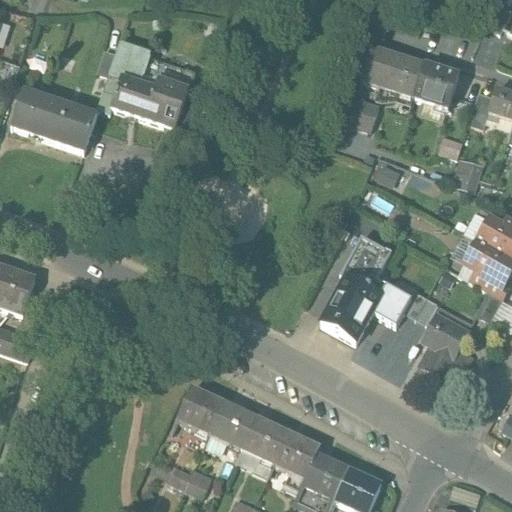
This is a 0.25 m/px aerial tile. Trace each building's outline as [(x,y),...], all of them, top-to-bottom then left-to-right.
[(495,10),(485,32),(499,39),(509,16),(495,10)] [(150,60),(118,49),(115,59),(108,80),(98,110),(99,110),(97,117),(110,121),(112,114),(176,135),(177,132),(187,102),(195,78),(149,62),(150,60)] [(115,59),(103,55),(96,76),(108,80),(115,59)] [(400,65),(391,62),(392,60),(390,60),(380,93),(413,104),(423,73),(423,71),(400,63),(400,65)] [(457,82),(432,74),(432,75),(423,73),(413,104),(446,115),(457,82)] [(93,121),(26,98),(26,96),(24,95),(11,135),(13,136),(14,134),(81,156),(81,158),(83,159),(96,119),(94,119),(93,121)] [(511,100),(495,95),(491,105),(486,124),(497,127),(498,123),(511,127),(511,100)] [(491,105),(477,100),(467,129),(482,134),(486,124),(491,105)] [(197,105),(187,102),(177,132),(182,134),(186,135),(197,105)] [(377,111),(354,104),(346,128),(369,136),(377,111)] [(461,150),(442,144),(437,157),(456,164),(461,150)] [(480,174),(465,169),(462,178),(477,183),(480,174)] [(477,183),(462,178),(460,187),(474,192),(477,183)] [(511,224),(506,221),(500,232),(511,238),(511,224)] [(511,238),(500,232),(489,225),(476,248),(511,268),(511,238)] [(361,247),(342,282),(340,282),(340,283),(346,286),(345,287),(347,288),(323,330),(321,330),(321,331),(356,350),(357,349),(355,349),(371,320),(395,333),(402,320),(410,307),(409,306),(375,287),(389,262),(390,263),(391,262),(361,245),(360,246),(361,247)] [(511,277),(511,268),(476,248),(463,272),(474,279),(502,294),(503,293),(511,277)] [(34,285),(0,273),(0,314),(21,322),(34,285)] [(502,294),(474,279),(469,288),(487,299),(501,307),(508,295),(503,293),(502,294)] [(501,307),(487,299),(474,320),(489,329),(502,307),(501,307)] [(413,300),(409,306),(410,307),(402,320),(413,327),(424,307),(413,300)] [(424,307),(413,327),(424,333),(426,334),(432,322),(437,314),(424,307)] [(466,341),(432,322),(426,334),(424,333),(422,335),(427,338),(421,350),(428,355),(419,372),(453,392),(470,363),(458,356),(466,341)] [(33,347),(0,335),(0,358),(26,367),(33,347)] [(224,411),(200,400),(199,401),(192,397),(193,395),(191,395),(177,427),(209,442),(223,412),(224,411)] [(223,412),(209,442),(241,456),(255,426),(255,427),(256,426),(231,414),(231,415),(223,412)] [(511,424),(508,422),(500,437),(508,441),(511,434),(511,424)] [(255,427),(255,426),(241,456),(243,457),(244,457),(273,471),(287,441),(288,440),(264,429),(263,430),(255,427)] [(287,441),(273,471),(304,485),(304,486),(315,463),(316,463),(319,455),(295,444),(295,445),(287,441)] [(316,463),(315,463),(304,486),(304,485),(301,493),(295,506),(293,511),(294,511),(331,511),(333,508),(347,478),(348,477),(324,466),(323,467),(316,463)] [(190,483),(172,475),(166,488),(184,496),(190,483)] [(347,478),(333,508),(342,511),(370,511),(380,491),(355,480),(355,481),(347,478)] [(208,491),(190,483),(184,496),(202,504),(208,491)] [(447,511),(477,511),(482,498),(455,489),(447,511)]
